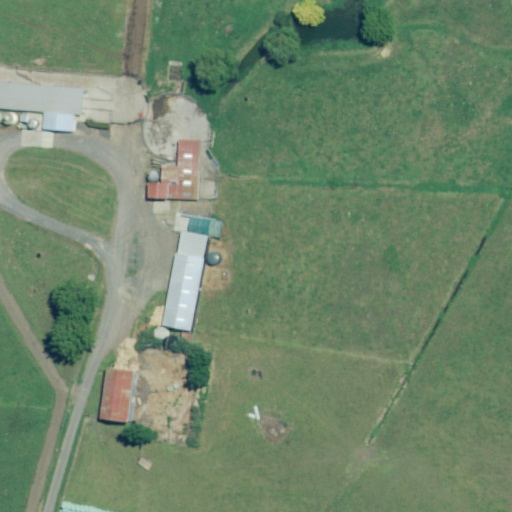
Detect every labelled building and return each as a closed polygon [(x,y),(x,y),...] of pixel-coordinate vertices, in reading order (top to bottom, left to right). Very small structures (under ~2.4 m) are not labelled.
[(87,89),(0,85),(0,111),(49,113),(48,131),(79,132),(79,114),(86,115),(87,89)] [(206,157),(207,145),(184,143),(182,168),(167,167),(165,184),(154,183),(153,198),(213,202),(215,179),(213,179),(214,157),(206,157)] [(220,221),(186,216),(184,234),(218,238),(220,221)] [(210,260),(181,256),(169,327),(198,331),(210,260)] [(141,373),(113,369),(106,420),(134,424),(141,373)]
